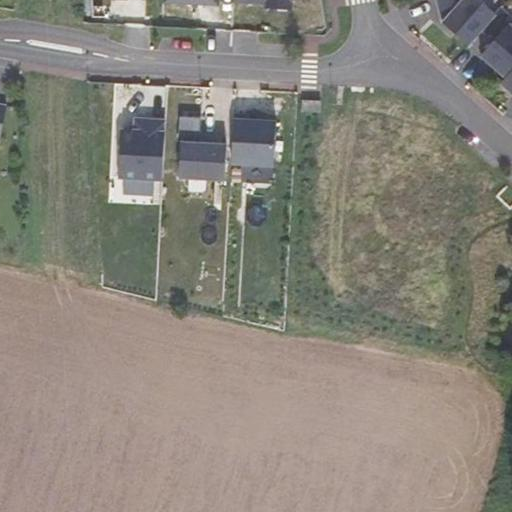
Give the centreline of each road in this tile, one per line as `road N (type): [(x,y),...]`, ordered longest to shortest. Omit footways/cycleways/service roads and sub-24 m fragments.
road 1 (residential): [(0,38),(389,67)]
road 2 (residential): [(389,67),(511,162)]
